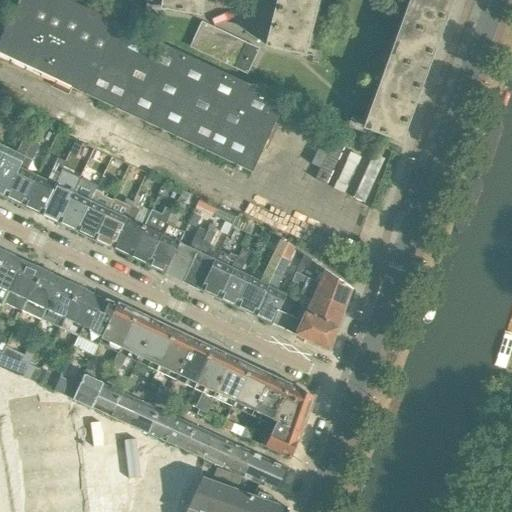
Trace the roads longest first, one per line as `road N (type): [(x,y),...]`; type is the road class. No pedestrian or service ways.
road 1 (residential): [(353,388),(497,0)]
road 2 (residential): [(0,223),(353,388)]
road 3 (residential): [(310,511),(353,388)]
